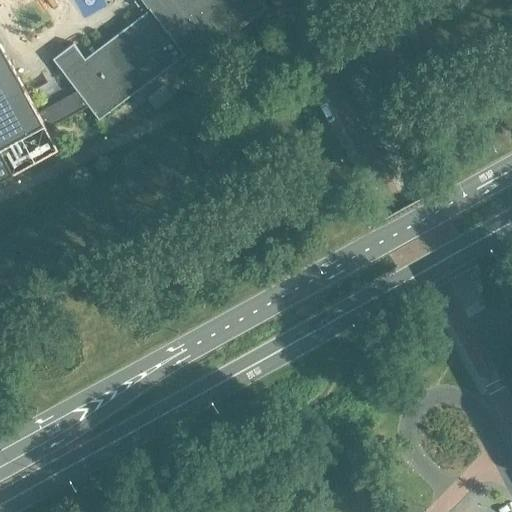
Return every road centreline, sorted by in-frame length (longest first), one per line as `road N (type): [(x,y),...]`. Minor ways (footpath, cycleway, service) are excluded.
road 1 (secondary): [(0,505),(511,217)]
road 2 (secondary): [(511,175),(0,460)]
road 3 (residential): [(501,455),(465,402),(442,398),(422,407),(412,452),(453,500)]
